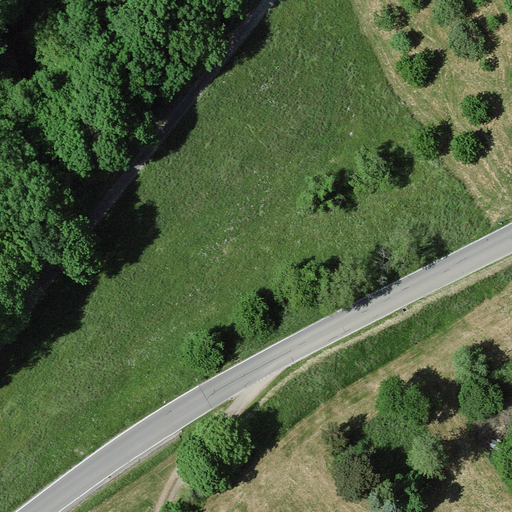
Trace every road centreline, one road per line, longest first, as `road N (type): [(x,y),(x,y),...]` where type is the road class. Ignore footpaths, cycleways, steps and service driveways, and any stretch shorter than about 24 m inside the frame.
road 1 (tertiary): [(511,235),(230,381),(37,511)]
road 2 (track): [(0,345),(271,0)]
road 3 (track): [(273,358),(199,449),(161,511)]
